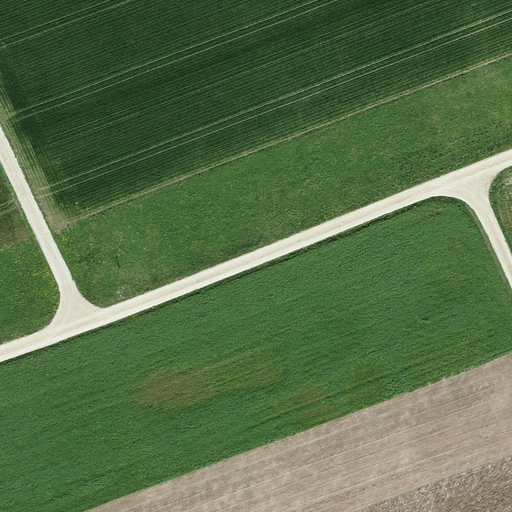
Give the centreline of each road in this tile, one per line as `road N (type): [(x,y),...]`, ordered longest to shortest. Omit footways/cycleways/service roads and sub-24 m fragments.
road 1 (track): [(0,351),(511,158)]
road 2 (track): [(0,148),(82,322)]
